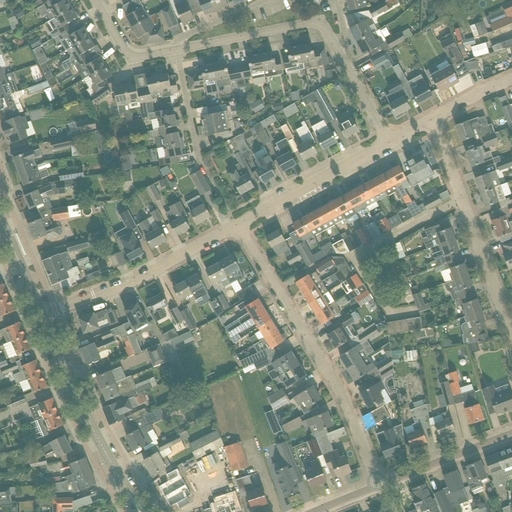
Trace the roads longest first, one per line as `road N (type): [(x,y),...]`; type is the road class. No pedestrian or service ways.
road 1 (residential): [(378,485),(331,380),(236,226)]
road 2 (residential): [(511,336),(433,117)]
road 3 (secondary): [(137,509),(40,315)]
road 4 (residential): [(40,315),(146,275),(236,226)]
road 5 (residential): [(336,48),(319,21),(177,49)]
road 6 (residential): [(236,226),(387,142)]
road 7 (unclassified): [(378,485),(511,434)]
road 8 (residential): [(203,168),(177,49)]
